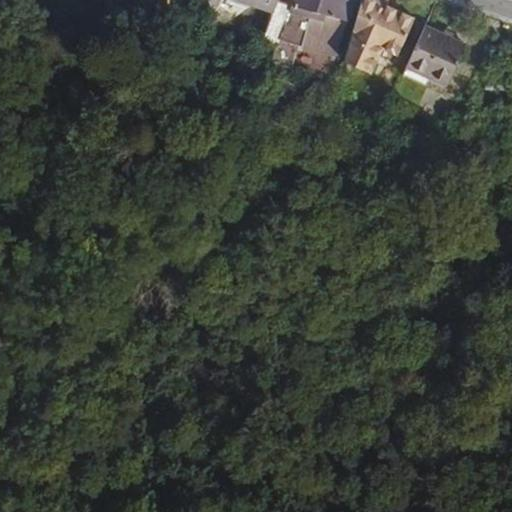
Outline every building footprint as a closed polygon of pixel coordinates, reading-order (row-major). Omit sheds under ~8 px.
[(267,0),(265,7),(305,18),(309,0),(267,0)] [(317,0),(309,0),(305,18),(312,21),(315,8),(317,0)] [(315,8),(312,21),(305,43),(320,47),(323,34),(363,46),(368,29),(362,29),(370,0),(332,0),(329,13),(315,8)] [(402,0),(383,0),(366,63),(393,75),(400,59),(416,66),(435,23),(400,4),(402,0)] [(487,49),(447,31),(428,71),(470,89),(487,49)]
